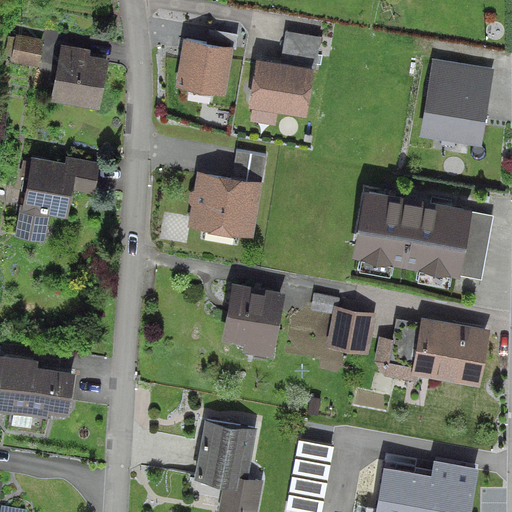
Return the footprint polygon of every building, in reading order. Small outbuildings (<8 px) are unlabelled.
[(11,58),(36,63),(40,43),(15,38),(15,39),(7,38),(4,55),(11,56),(11,58)] [(229,47),(186,40),(180,82),(223,88),(229,47)] [(93,102),(101,62),(83,59),(83,58),(78,57),(79,51),(63,48),(54,94),(93,102)] [(310,68),(260,60),(254,102),(304,110),(310,68)] [(491,73),(435,64),(423,133),(479,143),(491,73)] [(45,209),(65,213),(72,179),(93,183),(96,163),(66,158),(64,167),(31,160),(22,205),(39,208),(39,209),(45,210),(45,209)] [(257,183),(201,174),(193,221),(249,230),(257,183)] [(464,215),(371,199),(361,252),(454,269),(464,215)] [(224,335),(269,343),(278,295),(233,287),(224,335)] [(309,308),(334,313),(335,307),(337,299),(312,294),(309,308)] [(374,313),(335,307),(334,313),(328,345),(368,352),(374,313)] [(474,379),(482,334),(423,323),(422,327),(394,322),(389,352),(417,357),(415,368),(474,379)] [(64,409),(69,375),(32,370),(33,363),(0,358),(0,406),(42,413),(44,406),(64,409)] [(306,413),(316,415),(317,405),(307,403),(306,413)] [(243,478),(252,428),(246,427),(245,430),(238,429),(238,426),(205,420),(195,474),(204,476),(205,473),(227,477),(226,484),(227,484),(224,501),(229,508),(243,511),(251,506),(252,506),(256,481),(243,478)] [(320,511),(333,446),(300,440),(288,511),(291,511),(320,511)] [(469,511),(475,482),(385,466),(376,511),(469,511)]
